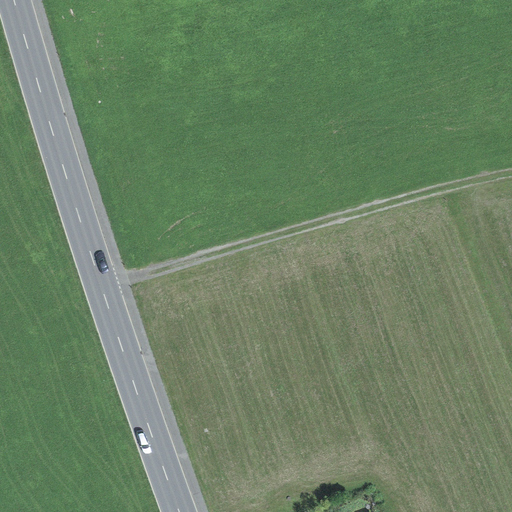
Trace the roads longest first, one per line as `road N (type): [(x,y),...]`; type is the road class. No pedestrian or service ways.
road 1 (secondary): [(15,0),(181,511)]
road 2 (track): [(104,289),(511,172)]
